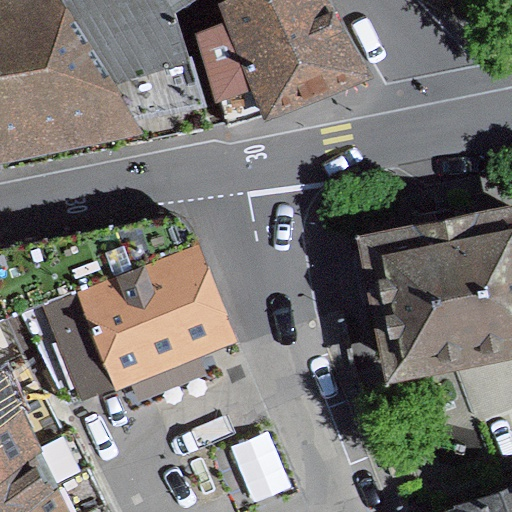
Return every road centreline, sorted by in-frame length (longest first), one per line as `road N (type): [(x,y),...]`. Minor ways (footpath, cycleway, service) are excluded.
road 1 (residential): [(347,511),(281,337),(237,168)]
road 2 (primary): [(0,214),(237,168)]
road 3 (primary): [(237,168),(446,129)]
road 4 (residential): [(446,129),(371,0)]
